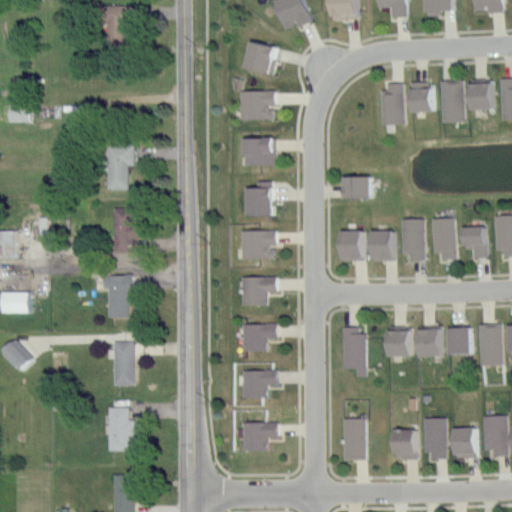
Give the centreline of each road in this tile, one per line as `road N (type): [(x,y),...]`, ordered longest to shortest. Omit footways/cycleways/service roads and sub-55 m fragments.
road 1 (tertiary): [(188,511),(185,0)]
road 2 (residential): [(329,65),(314,120),(315,511)]
road 3 (residential): [(188,490),(511,483)]
road 4 (residential): [(313,289),(511,284)]
road 5 (residential): [(329,65),(380,50),(511,42)]
